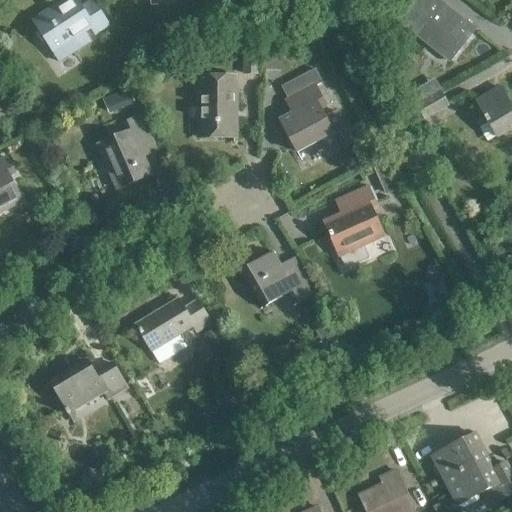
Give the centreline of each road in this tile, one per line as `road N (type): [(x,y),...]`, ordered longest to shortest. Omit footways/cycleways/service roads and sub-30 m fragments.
road 1 (track): [(511,338),(314,0)]
road 2 (tertiary): [(169,511),(511,345)]
road 3 (residential): [(0,331),(257,194)]
